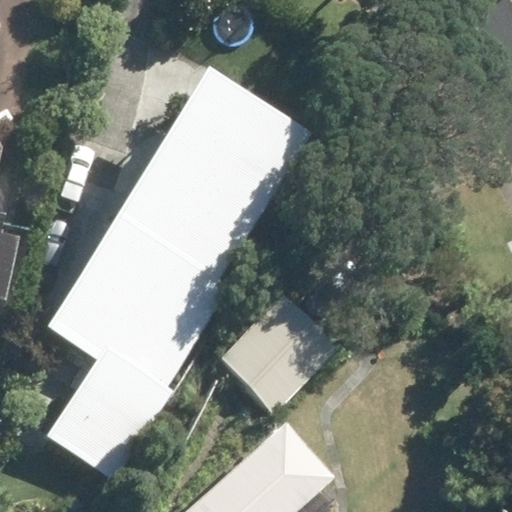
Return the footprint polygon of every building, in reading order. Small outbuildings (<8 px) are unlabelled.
[(135,261),(124,278),(157,300),(171,279),(199,297),(268,188),(181,133),(111,245),(135,261)] [(0,312),(3,313),(16,254),(0,250),(0,312)] [(45,271),(29,299),(73,323),(89,295),(45,271)] [(280,303),(218,367),(273,420),(335,357),(280,303)] [(149,398),(93,366),(51,439),(107,471),(149,398)] [(307,511),(330,490),(281,438),(199,511),(307,511)]
